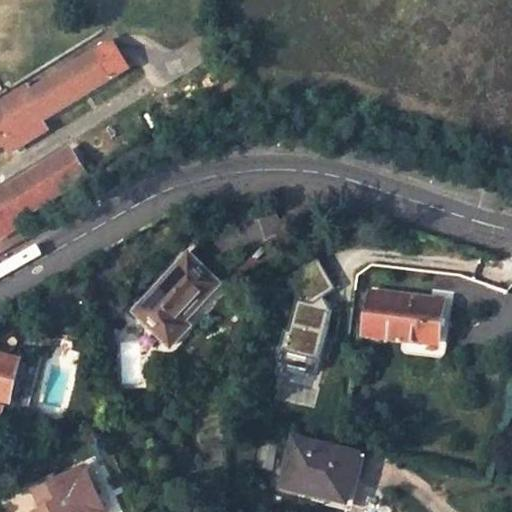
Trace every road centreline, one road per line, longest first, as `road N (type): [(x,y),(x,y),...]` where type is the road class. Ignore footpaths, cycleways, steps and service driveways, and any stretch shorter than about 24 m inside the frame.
road 1 (tertiary): [(0,280),(164,189),(238,168),(319,170),(511,229)]
road 2 (unknown): [(254,368),(244,438),(253,511)]
